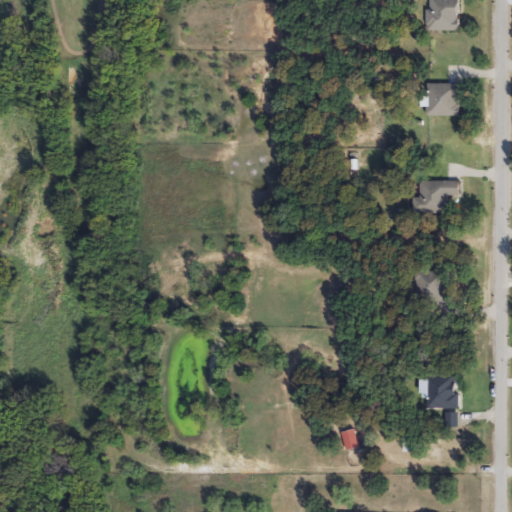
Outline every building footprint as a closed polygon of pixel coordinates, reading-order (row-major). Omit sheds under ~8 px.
[(462,0),(462,32),(430,32),(430,0),(462,0)] [(462,85),(462,117),(429,117),(430,85),(462,85)] [(423,198),(423,182),(462,182),(462,198),(452,198),(452,214),(417,214),(417,198),(423,198)] [(451,303),(419,303),(419,271),(451,271),(451,303)] [(429,410),(429,377),(460,377),(460,410),(429,410)] [(458,415),(458,427),(448,427),(448,415),(458,415)]
